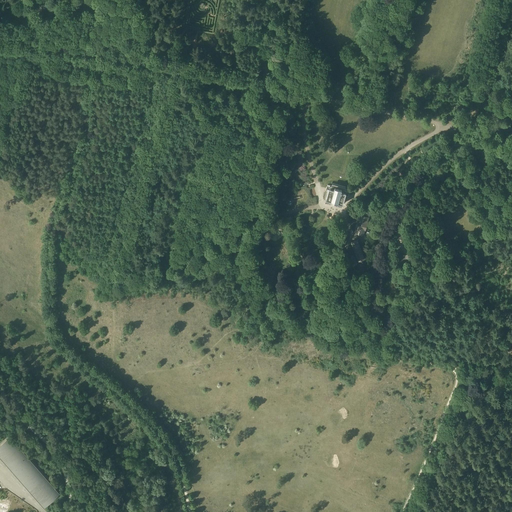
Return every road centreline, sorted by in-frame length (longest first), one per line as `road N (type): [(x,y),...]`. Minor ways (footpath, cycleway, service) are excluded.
road 1 (track): [(191,511),(161,432),(51,329),(50,240),(88,128),(93,51)]
road 2 (track): [(405,148),(416,180),(383,240),(396,258),(380,267),(372,287),(389,323)]
road 3 (track): [(511,382),(468,386),(417,511)]
road 4 (unclassified): [(72,511),(58,456),(0,401)]
